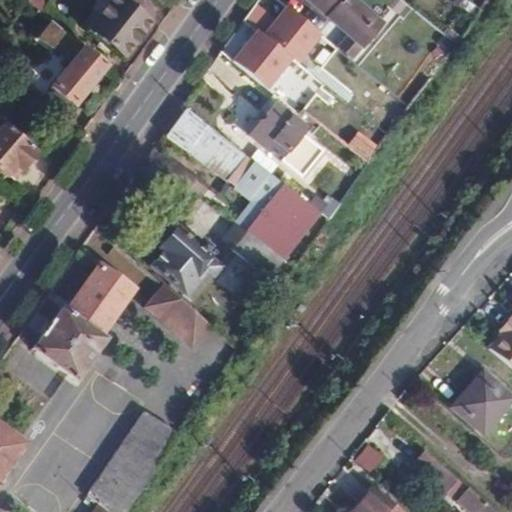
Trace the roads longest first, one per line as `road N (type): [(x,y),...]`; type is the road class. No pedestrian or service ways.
road 1 (secondary): [(218,0),(0,301)]
road 2 (residential): [(511,224),(479,252),(279,511)]
